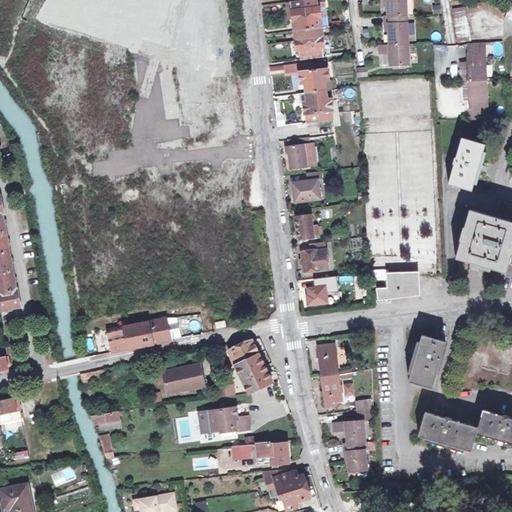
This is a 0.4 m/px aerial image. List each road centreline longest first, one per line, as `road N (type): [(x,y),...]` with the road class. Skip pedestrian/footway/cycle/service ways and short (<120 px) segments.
road 1 (unclassified): [(248,0),(289,325)]
road 2 (unclassified): [(38,372),(289,325)]
road 3 (residential): [(511,460),(439,466),(405,455),(394,313)]
road 4 (unclassified): [(0,165),(38,372)]
road 5 (unclassified): [(289,325),(334,511)]
